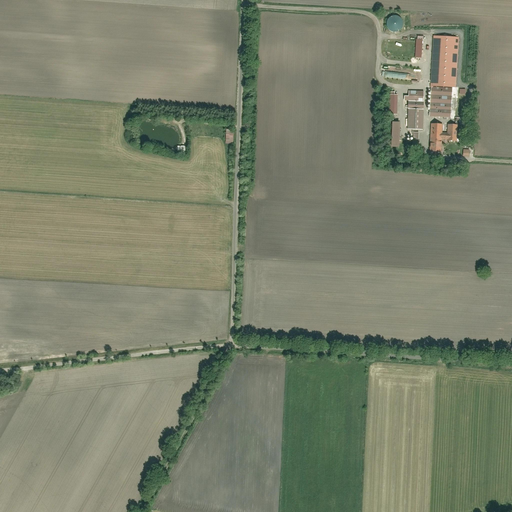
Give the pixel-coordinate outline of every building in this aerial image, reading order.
[(451,119),(453,88),(456,89),(459,38),(434,37),(430,118),(451,119)] [(409,92),(409,110),(423,110),(424,92),(409,92)] [(409,114),(409,129),(423,129),(423,114),(409,114)] [(431,125),(430,154),(442,154),(442,141),(448,141),(448,142),(457,143),(458,127),(448,126),(448,134),(443,133),(443,125),(431,125)] [(235,131),(226,131),(226,145),(234,145),(235,131)]
